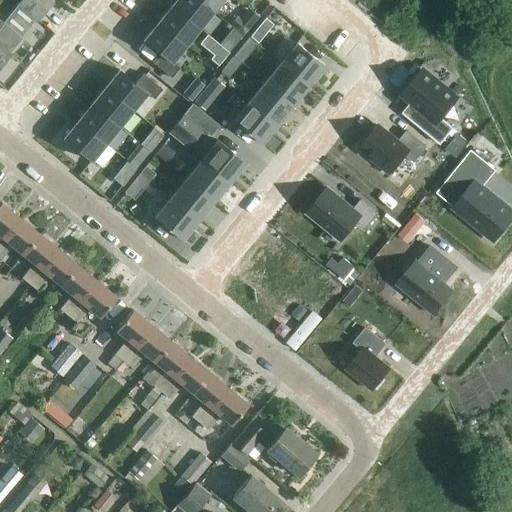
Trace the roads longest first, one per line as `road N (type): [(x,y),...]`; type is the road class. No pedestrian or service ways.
road 1 (residential): [(194,296),(391,53),(326,0)]
road 2 (unclassified): [(194,296),(0,137)]
road 3 (residential): [(511,265),(387,418),(361,436)]
road 4 (unclassified): [(361,436),(194,296)]
road 5 (residential): [(0,119),(98,0)]
